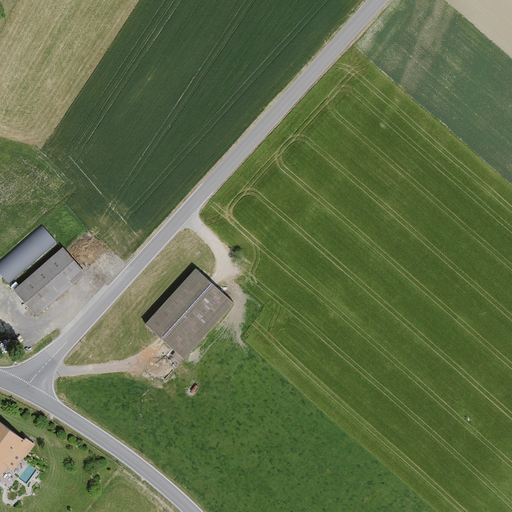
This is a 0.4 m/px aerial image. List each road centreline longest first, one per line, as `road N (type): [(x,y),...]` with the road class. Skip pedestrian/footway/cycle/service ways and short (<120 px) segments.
road 1 (tertiary): [(23,389),(380,0)]
road 2 (tertiary): [(192,511),(127,456),(23,389)]
